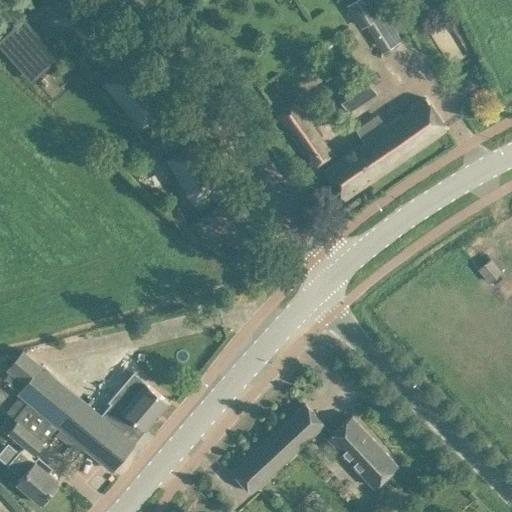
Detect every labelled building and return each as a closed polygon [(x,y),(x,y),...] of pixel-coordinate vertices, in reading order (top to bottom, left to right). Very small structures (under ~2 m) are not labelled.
[(363,26),(385,12),(377,0),(352,0),(349,2),(363,26)] [(25,17),(16,25),(40,56),(50,48),(25,17)] [(453,20),(432,28),(445,61),(466,53),(453,20)] [(166,104),(165,103),(130,61),(105,82),(142,125),(166,104)] [(359,73),(362,71),(362,70),(335,87),(349,110),(350,109),(348,106),(369,92),(372,95),(376,93),(375,91),(372,94),(359,73)] [(324,168),(344,198),(446,127),(425,97),(385,125),(378,115),(357,129),(364,140),(324,168)] [(277,114),(315,168),(333,155),(304,113),(296,101),(295,102),(297,106),(281,117),(278,113),(277,114)] [(213,167),(197,141),(164,160),(185,194),(188,192),(198,209),(224,193),(210,169),(213,167)] [(173,210),(170,212),(178,223),(180,227),(182,226),(188,222),(179,207),(173,210)] [(11,369),(3,378),(18,391),(40,365),(25,352),(22,350),(7,367),(11,369)] [(40,365),(18,391),(21,394),(59,424),(61,426),(84,445),(112,468),(117,462),(128,449),(146,428),(156,416),(159,413),(169,401),(135,373),(133,371),(109,399),(112,401),(100,414),(67,387),(40,365)] [(17,420),(8,431),(34,453),(35,454),(44,442),(57,426),(27,402),(13,418),(17,420)] [(232,471),(251,491),(324,423),(305,403),(232,471)] [(351,414),(332,432),(328,436),(374,486),(398,464),(351,414)] [(0,457),(8,464),(18,452),(8,443),(0,452),(0,457)] [(18,452),(8,464),(22,475),(16,482),(41,503),(60,481),(48,470),(50,467),(38,456),(35,460),(33,462),(24,454),(22,455),(18,452)]
